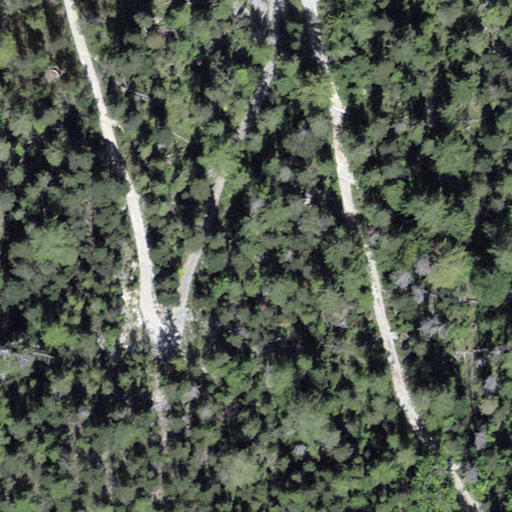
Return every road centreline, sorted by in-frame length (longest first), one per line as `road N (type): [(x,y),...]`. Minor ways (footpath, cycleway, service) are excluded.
road 1 (track): [(59,0),(154,340),(175,305),(224,158),(262,77),(273,0)]
road 2 (track): [(306,0),(375,332),(405,411),(465,511)]
